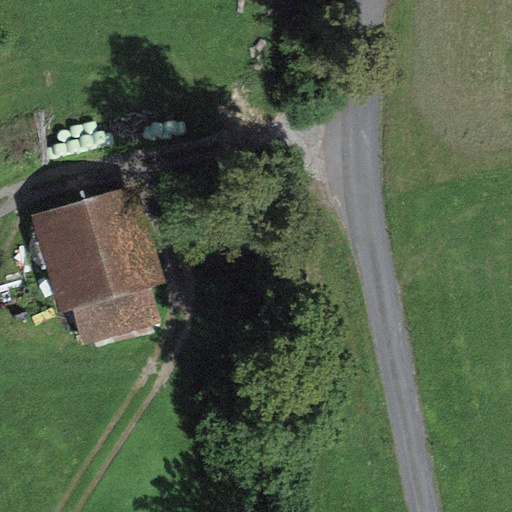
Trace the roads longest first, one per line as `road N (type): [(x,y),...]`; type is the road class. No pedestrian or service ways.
road 1 (residential): [(425,511),(358,167),(366,0)]
road 2 (track): [(361,119),(38,185),(0,204)]
